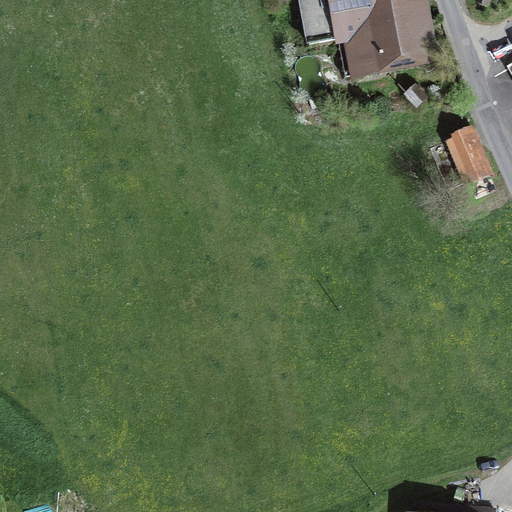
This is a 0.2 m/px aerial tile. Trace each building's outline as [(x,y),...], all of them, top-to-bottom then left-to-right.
[(349,37),(340,0),(299,0),(309,46),(349,37)] [(422,48),(411,0),(340,0),(349,37),(355,63),(422,48)] [(309,101),(312,109),(321,107),(318,99),(309,101)] [(472,131),(429,148),(447,190),(448,190),(489,173),(472,131)] [(495,511),(496,511),(415,503),(414,511),(495,511)]
